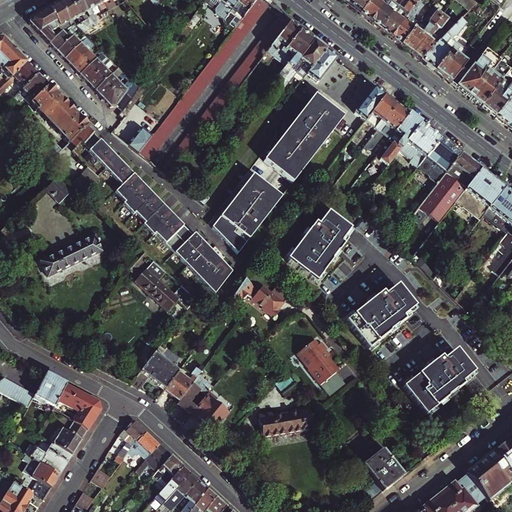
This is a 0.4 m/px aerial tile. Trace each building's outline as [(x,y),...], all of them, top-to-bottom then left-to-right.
[(66,0),(62,0),(57,3),(69,24),(77,18),(66,0)] [(78,0),(66,0),(77,18),(85,13),(78,0)] [(96,7),(91,0),(78,0),(85,13),(89,19),(79,22),(74,26),(79,31),(81,34),(99,28),(94,19),(100,15),(96,7)] [(138,155),(147,162),(211,78),(267,6),(258,0),(255,0),(231,32),(151,137),(138,155)] [(239,0),(204,0),(203,3),(214,11),(214,15),(222,21),(239,0)] [(225,27),(231,32),(255,0),(239,0),(222,21),(225,27)] [(359,14),(369,0),(350,0),(346,5),(359,14)] [(369,0),(359,14),(369,22),(386,0),(369,0)] [(386,0),(369,22),(379,30),(398,6),(393,2),(394,0),(386,0)] [(379,30),(390,38),(419,0),(409,0),(402,10),(398,6),(379,30)] [(419,0),(390,38),(400,46),(419,22),(414,19),(423,7),(421,5),(424,0),(419,0)] [(449,84),(457,75),(475,52),(468,47),(498,9),(488,2),(482,10),(434,72),(449,84)] [(47,9),(62,35),(70,29),(68,27),(70,26),(69,24),(57,3),(47,9)] [(445,36),(419,61),(434,72),(482,10),(473,3),(445,36)] [(426,28),(419,22),(400,46),(410,54),(421,39),(423,40),(443,16),(447,10),(441,6),(428,22),(428,24),(426,28)] [(47,9),(29,20),(28,24),(48,45),(62,35),(47,9)] [(203,13),(198,9),(187,24),(192,28),(203,13)] [(289,23),(279,16),(227,82),(159,172),(168,179),(256,66),(289,23)] [(421,39),(410,54),(419,61),(445,36),(440,32),(448,20),(443,16),(423,40),(421,39)] [(312,41),(289,23),(256,66),(262,71),(272,59),(283,67),(282,69),(280,68),(272,79),(279,85),(312,41)] [(70,29),(62,35),(48,45),(56,53),(72,37),(79,31),(74,26),(71,28),(70,29)] [(63,61),(80,45),(72,37),(56,53),(63,61)] [(0,39),(0,67),(2,69),(0,70),(10,80),(26,64),(1,39),(0,39)] [(325,51),(312,41),(279,85),(275,90),(280,93),(294,76),(302,81),(305,76),(325,51)] [(87,53),(80,45),(63,61),(71,68),(87,53)] [(336,59),(325,51),(305,76),(315,84),(317,84),(336,59)] [(95,61),(87,53),(71,68),(79,76),(95,61)] [(449,84),(480,108),(503,79),(488,68),(489,66),(478,58),(462,79),(457,75),(449,84)] [(102,69),(95,61),(79,76),(86,84),(102,69)] [(37,76),(26,64),(10,80),(0,88),(0,93),(1,95),(10,85),(14,89),(15,87),(20,92),(37,76)] [(480,108),(493,119),(511,94),(511,67),(507,74),(503,79),(480,108)] [(94,92),(110,76),(102,69),(86,84),(94,92)] [(101,99),(117,84),(114,80),(119,76),(122,79),(124,77),(117,69),(110,76),(94,92),(101,99)] [(48,87),(37,76),(20,92),(14,98),(16,101),(18,99),(21,101),(27,95),(33,101),(48,87)] [(109,108),(115,108),(125,94),(126,92),(118,83),(117,84),(101,99),(109,108)] [(69,166),(63,161),(57,155),(71,142),(87,126),(48,87),(33,101),(30,104),(63,138),(41,159),(59,176),(69,166)] [(353,114),(364,122),(384,97),(373,88),(353,114)] [(121,112),(131,98),(125,94),(115,108),(121,112)] [(511,94),(493,119),(507,129),(511,122),(511,94)] [(313,96),(262,162),(291,184),(342,118),(313,96)] [(396,106),(384,97),(364,122),(370,127),(355,146),(362,151),(362,150),(396,106)] [(388,141),(408,115),(396,106),(362,150),(364,152),(366,150),(368,151),(372,151),(383,137),(388,141)] [(4,108),(0,111),(0,123),(6,128),(14,120),(14,118),(4,108)] [(397,153),(419,124),(408,115),(388,141),(392,144),(379,161),(386,167),(397,153)] [(439,140),(419,124),(397,153),(409,162),(408,163),(416,170),(417,169),(439,140)] [(84,143),(93,133),(87,126),(71,142),(76,147),(82,141),(84,143)] [(140,129),(127,146),(138,155),(151,137),(140,129)] [(99,140),(88,151),(121,185),(115,192),(124,202),(123,204),(133,214),(135,212),(144,223),(143,224),(153,235),(155,233),(214,294),(231,272),(194,233),(192,235),(99,140)] [(460,156),(439,140),(417,169),(429,179),(428,179),(437,186),(445,175),(460,156)] [(465,190),(480,171),(460,156),(445,175),(465,190)] [(82,197),(93,184),(99,178),(87,168),(71,186),(82,197)] [(480,171),(465,190),(454,204),(460,209),(461,208),(479,222),(482,218),(504,190),(480,171)] [(454,204),(465,190),(445,175),(437,186),(410,218),(420,227),(428,217),(438,225),(454,204)] [(251,176),(211,228),(237,254),(280,198),(251,176)] [(72,192),(58,178),(46,189),(60,203),(72,192)] [(511,195),(504,190),(482,218),(505,236),(511,227),(511,195)] [(316,227),(313,225),(286,262),(315,284),(331,262),(330,262),(337,252),(334,250),(348,232),(326,215),(316,227)] [(136,246),(123,234),(118,240),(131,251),(136,246)] [(102,250),(95,235),(42,260),(49,275),(102,250)] [(511,236),(504,248),(499,244),(491,255),(500,262),(492,272),(499,277),(511,260),(511,236)] [(351,256),(351,265),(358,265),(358,257),(364,257),(364,249),(356,249),(356,256),(351,256)] [(159,280),(166,273),(153,261),(135,281),(168,312),(177,301),(187,310),(195,299),(180,286),(173,293),(159,280)] [(438,275),(433,281),(454,302),(460,294),(438,275)] [(279,309),(284,304),(270,293),(262,287),(260,289),(258,287),(253,291),(244,281),(229,302),(238,313),(243,309),(239,303),(247,297),(275,318),(281,311),(279,309)] [(280,281),(270,293),(284,304),(293,292),(280,281)] [(381,293),(345,322),(368,351),(389,334),(388,333),(397,326),(395,323),(414,309),(396,287),(384,297),(381,293)] [(317,346),(313,341),(302,350),(297,353),(309,369),(307,370),(319,386),(337,372),(326,358),(328,356),(324,352),(326,348),(321,342),(317,346)] [(440,358),(402,388),(425,416),(447,399),(446,398),(456,390),(455,389),(473,374),(455,351),(442,361),(440,358)] [(164,391),(178,372),(164,362),(164,358),(159,354),(156,356),(154,354),(130,386),(139,391),(148,379),(164,391)] [(164,391),(178,402),(190,385),(203,368),(200,366),(196,371),(195,369),(188,380),(178,372),(164,391)] [(34,397),(32,399),(42,404),(43,402),(54,407),(65,386),(45,375),(34,397)] [(0,394),(4,397),(11,385),(3,381),(0,387),(0,394)] [(4,397),(12,401),(18,389),(11,385),(4,397)] [(182,425),(191,413),(195,408),(189,403),(198,391),(190,385),(178,402),(175,404),(182,410),(175,420),(182,425)] [(98,403),(65,386),(54,407),(52,410),(59,413),(64,404),(78,413),(73,422),(87,431),(99,410),(98,403)] [(12,401),(20,405),(26,393),(18,389),(12,401)] [(216,399),(208,392),(205,396),(195,408),(191,413),(212,431),(226,414),(213,402),(216,399)] [(27,409),(32,399),(34,397),(26,393),(20,405),(27,409)] [(313,430),(309,409),(294,412),(294,413),(273,417),(273,414),(259,417),(262,439),(313,430)] [(136,443),(145,433),(133,421),(118,437),(126,444),(118,456),(123,460),(131,449),(136,443)] [(47,442),(52,444),(70,456),(87,431),(73,422),(70,428),(62,423),(59,428),(62,430),(55,443),(51,440),(47,442)] [(159,445),(145,433),(136,443),(131,449),(145,461),(146,460),(151,454),(159,445)] [(511,437),(492,453),(511,477),(511,437)] [(23,455),(25,456),(58,476),(70,456),(52,444),(45,456),(29,446),(23,455)] [(158,470),(171,456),(159,445),(151,454),(146,460),(150,463),(158,470)] [(376,456),(362,467),(372,480),(382,493),(402,477),(377,446),(371,450),(376,456)] [(511,477),(492,453),(466,474),(485,498),(488,502),(498,494),(500,497),(508,490),(506,487),(511,483),(511,477)] [(58,476),(25,456),(22,460),(26,462),(30,462),(36,465),(29,476),(35,480),(27,493),(32,496),(42,502),(58,476)] [(165,487),(168,483),(182,467),(171,456),(158,470),(152,476),(165,487)] [(145,461),(135,473),(139,476),(150,463),(146,460),(145,461)] [(232,462),(227,468),(238,478),(243,473),(232,462)] [(182,467),(168,483),(172,486),(176,490),(190,474),(182,467)] [(97,470),(89,482),(95,486),(103,475),(97,470)] [(183,497),(198,481),(190,474),(176,490),(183,497)] [(425,511),(468,511),(475,507),(475,506),(485,498),(466,474),(423,508),(423,509),(425,511)] [(103,475),(95,486),(101,490),(109,480),(103,475)] [(357,492),(367,505),(382,493),(372,480),(357,492)] [(188,511),(207,489),(198,481),(183,497),(188,502),(180,511),(188,511)] [(165,487),(157,496),(160,500),(172,486),(168,483),(165,487)] [(27,493),(13,484),(8,493),(7,492),(0,503),(0,511),(23,511),(32,496),(27,493)] [(195,511),(197,509),(200,511),(203,511),(206,509),(208,511),(230,511),(231,511),(207,489),(188,511),(195,511)] [(93,501),(82,493),(74,506),(81,511),(84,511),(87,509),(93,501)] [(172,509),(181,499),(177,496),(168,506),(172,509)]
